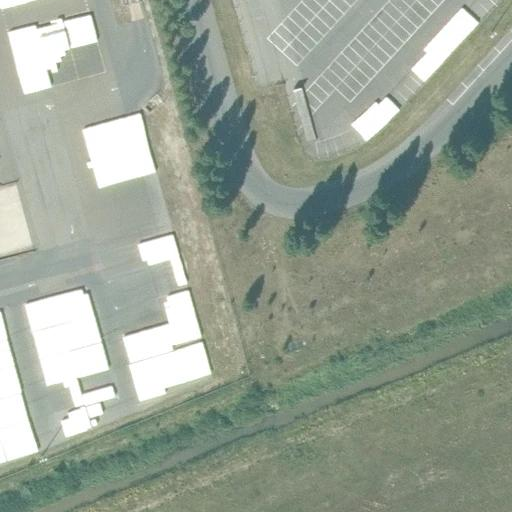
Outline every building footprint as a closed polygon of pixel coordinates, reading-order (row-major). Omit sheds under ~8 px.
[(467,0),(429,0),(427,3),(468,42),(488,20),(467,0)] [(28,49),(37,93),(94,82),(90,64),(116,59),(107,12),(49,23),(53,44),(28,49)] [(452,32),(434,55),(446,64),(465,42),(452,32)] [(414,49),(394,70),(419,94),(439,73),(414,49)] [(0,251),(0,266),(20,267),(21,252),(0,251)] [(126,269),(144,354),(166,349),(174,384),(224,373),(198,254),(126,269)] [(101,279),(39,295),(73,429),(136,413),(129,388),(111,393),(107,378),(125,374),(107,305),(97,308),(93,294),(104,291),(101,279)] [(16,301),(0,305),(0,462),(36,454),(31,433),(47,429),(16,301)]
